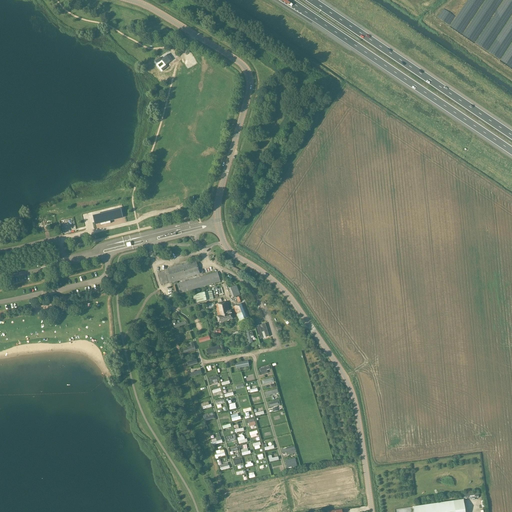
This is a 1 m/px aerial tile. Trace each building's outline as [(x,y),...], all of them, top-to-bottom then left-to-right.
[(169,56),(162,61),(166,67),(173,63),(169,56)] [(110,221),(119,219),(117,211),(93,216),(95,224),(100,223),(100,226),(110,223),(110,221)] [(171,283),(200,274),(195,260),(167,269),(171,283)] [(220,282),(217,272),(177,284),(180,294),(220,282)] [(228,288),(232,298),(240,295),(236,285),(228,288)] [(194,303),(213,299),(212,291),(192,295),(194,303)] [(233,319),(231,311),(229,311),(227,302),(216,305),(218,316),(217,317),(218,322),(233,319)] [(243,303),(233,307),(238,322),(249,318),(243,303)] [(256,326),(260,339),(263,338),(261,332),(264,332),(266,337),(269,336),(265,323),(262,324),(262,327),(260,328),(259,325),(256,326)] [(184,353),(195,350),(193,343),(189,344),(190,347),(183,349),(184,353)] [(208,355),(218,353),(217,350),(219,350),(219,346),(206,349),(207,353),(207,352),(208,355)] [(258,369),(260,375),(267,373),(266,370),(270,369),(269,366),(258,369)] [(217,376),(209,378),(209,381),(210,381),(210,384),(214,383),(214,382),(217,381),(217,379),(218,379),(217,376)] [(203,409),(211,407),(209,401),(201,404),(203,409)] [(240,413),(231,415),(232,421),(241,419),(240,413)] [(247,424),(249,423),(250,426),(256,424),(254,418),(246,421),(247,424)] [(251,438),(258,436),(256,430),(250,432),(251,438)] [(213,445),(223,443),(221,436),(211,439),(213,445)] [(282,453),(286,453),(287,456),(295,454),(295,450),(294,447),(281,450),(282,453)] [(221,453),(220,450),(216,451),(217,454),(216,454),(217,455),(215,455),(216,459),(218,459),(217,457),(225,455),(224,452),(221,453)] [(285,461),(286,468),(296,466),(295,459),(285,461)] [(464,511),(463,500),(413,507),(413,511),(464,511)]
